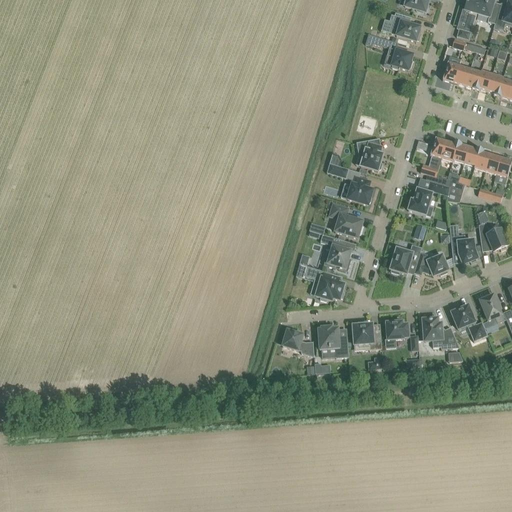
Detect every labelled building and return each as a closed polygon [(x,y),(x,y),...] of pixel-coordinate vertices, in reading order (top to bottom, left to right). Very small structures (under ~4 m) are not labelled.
[(406,0),(408,0),(405,8),(417,12),(416,13),(423,15),(423,14),(425,14),(426,14),(427,14),(429,7),(428,7),(429,1),(427,1),(427,0),(406,0)] [(477,16),(481,0),(467,0),(467,1),(468,2),(465,12),(470,13),(465,30),(472,32),(477,16)] [(481,0),(477,16),(489,19),(488,24),(495,26),(498,15),(501,6),(494,4),(495,0),(481,0)] [(511,26),(511,4),(509,4),(505,17),(498,15),(495,26),(494,31),(503,34),(505,27),(509,28),(510,26),(511,26)] [(412,20),(396,15),(390,35),(397,37),(397,38),(416,44),(417,42),(419,43),(421,36),(419,35),(421,30),(410,26),(412,20)] [(472,34),(460,31),(459,31),(457,39),(469,43),(472,34)] [(369,36),(366,46),(373,49),(373,46),(389,51),(389,50),(396,52),(399,45),(397,45),(391,43),(375,38),(369,36)] [(464,53),(464,51),(466,46),(466,45),(455,41),(452,49),(464,53)] [(491,41),(489,48),(498,50),(500,43),(491,41)] [(475,54),(477,48),(469,45),(469,46),(466,46),(464,51),(475,54)] [(477,48),(475,54),(484,57),(486,50),(477,48)] [(389,51),(387,58),(394,60),(392,68),(392,70),(399,72),(400,70),(408,72),(409,71),(411,72),(413,63),(411,63),(413,57),(396,52),(389,50),(389,51)] [(492,50),(490,57),(497,59),(499,52),(492,50)] [(500,52),(497,60),(505,62),(507,54),(500,52)] [(459,68),(448,65),(449,65),(448,65),(443,82),(444,82),(454,85),(459,68)] [(465,88),(470,71),(459,68),(454,85),(465,88)] [(476,92),(481,75),(470,71),(465,88),(472,90),(472,91),(476,92)] [(487,93),(493,76),(481,73),(481,75),(476,92),(480,93),(480,91),(487,93)] [(498,99),(503,81),(504,80),(493,76),(487,93),(494,95),(494,98),(498,99)] [(509,101),(511,91),(511,83),(503,81),(498,99),(502,100),(502,99),(509,101)] [(436,141),(436,140),(435,141),(435,142),(433,142),(432,145),(434,146),(434,147),(430,158),(431,158),(431,157),(432,158),(429,169),(423,167),(423,168),(421,175),(436,179),(438,172),(442,161),(446,144),(438,141),(437,141),(436,141)] [(380,172),(381,171),(382,166),(382,165),(381,165),(383,156),(380,156),(382,149),(381,149),(380,141),(357,145),(359,158),(363,159),(361,169),(378,174),(379,171),(380,172)] [(453,164),(458,145),(454,144),(454,146),(446,144),(442,161),(453,164)] [(464,166),(469,149),(462,147),(462,146),(458,145),(453,164),(453,162),(464,166)] [(475,170),(480,152),(476,150),(476,151),(469,149),(464,166),(475,169),(474,170),(475,170)] [(486,174),(491,157),(483,155),(484,153),(480,152),(475,170),(486,174)] [(330,166),(341,169),(343,162),(339,157),(333,155),(330,166)] [(497,177),(502,160),(491,157),(486,174),(497,177)] [(502,160),(497,177),(507,180),(507,181),(511,165),(511,163),(502,160)] [(349,171),(341,169),(330,166),(327,175),(346,181),(349,171)] [(450,189),(463,193),(465,186),(459,185),(460,180),(453,178),(451,182),(452,183),(450,189)] [(452,183),(451,182),(440,179),(438,186),(450,189),(452,183)] [(370,184),(356,180),(354,187),(352,186),(348,201),(368,207),(368,206),(370,205),(371,203),(371,201),(371,200),(371,198),(372,192),(368,191),(370,184)] [(450,189),(438,186),(426,182),(431,184),(429,191),(423,190),(423,193),(417,191),(414,203),(411,202),(411,204),(409,203),(407,210),(409,211),(408,212),(431,219),(433,209),(430,208),(434,194),(448,198),(449,195),(450,189)] [(461,199),(463,193),(450,189),(449,195),(461,199)] [(489,201),(491,194),(480,191),(478,198),(489,201)] [(501,204),(502,198),(503,198),(491,194),(489,201),(501,204)] [(460,204),(461,199),(449,195),(448,198),(447,203),(460,204)] [(349,210),(333,206),(329,218),(339,221),(338,224),(336,223),(334,231),(336,231),(335,234),(358,241),(359,236),(361,236),(364,229),(362,228),(363,224),(347,219),(349,210)] [(460,206),(459,215),(476,218),(474,208),(460,206)] [(479,225),(487,223),(485,213),(476,215),(479,225)] [(445,231),(447,225),(437,222),(435,228),(445,231)] [(506,249),(508,248),(501,231),(495,234),(494,233),(492,232),(491,231),(489,231),(488,231),(485,225),(479,227),(481,247),(490,245),(493,254),(500,251),(501,253),(507,250),(506,249)] [(413,239),(423,241),(426,229),(416,227),(413,239)] [(465,237),(459,238),(458,227),(450,228),(453,257),(459,256),(463,267),(470,264),(471,266),(477,263),(476,261),(478,261),(475,253),(473,242),(465,243),(465,237)] [(348,244),(323,236),(320,244),(333,248),(330,256),(328,256),(328,255),(327,255),(324,267),(348,274),(352,261),(351,260),(351,261),(349,260),(351,253),(345,251),(348,244)] [(449,236),(441,237),(442,246),(450,245),(449,236)] [(417,267),(420,255),(422,250),(412,247),(410,254),(404,253),(405,251),(398,249),(397,251),(393,263),(391,262),(389,270),(391,270),(390,272),(392,272),(391,274),(399,276),(399,274),(407,276),(410,265),(417,267)] [(414,275),(422,278),(423,274),(433,277),(433,279),(440,276),(440,278),(448,274),(447,273),(449,272),(442,257),(433,261),(427,259),(428,257),(420,255),(417,267),(414,275)] [(303,257),(300,266),(307,268),(310,259),(303,257)] [(327,301),(332,303),(333,300),(340,302),(340,300),(342,301),(344,294),(342,294),(344,287),(331,283),(333,276),(308,269),(305,278),(315,281),(313,287),(319,289),(316,298),(321,300),(320,302),(326,304),(327,301)] [(481,302),(480,303),(488,323),(495,320),(498,326),(504,323),(499,311),(500,311),(497,305),(494,297),(486,300),(486,298),(481,300),(481,302)] [(453,314),(451,315),(458,332),(467,328),(474,344),(488,338),(482,324),(476,326),(468,307),(460,311),(460,309),(452,312),(453,314)] [(511,315),(511,312),(503,315),(509,329),(511,327),(511,315)] [(427,322),(423,322),(425,343),(433,343),(433,350),(441,349),(441,352),(460,350),(451,329),(444,332),(444,333),(442,333),(441,326),(438,326),(438,321),(434,321),(433,320),(428,320),(427,322)] [(387,341),(385,341),(385,351),(396,350),(396,342),(404,341),(404,340),(409,340),(408,326),(403,327),(403,323),(401,324),(400,321),(393,322),(394,324),(386,325),(387,341)] [(353,327),(354,347),(365,346),(365,352),(382,351),(381,336),(373,336),(373,326),(362,327),(362,324),(354,325),(355,327),(353,327)] [(321,332),(318,332),(320,352),(321,352),(322,360),(336,359),(336,360),(349,359),(348,341),(339,342),(338,330),(332,331),(332,329),(321,330),(321,332)] [(301,356),(314,359),(313,344),(306,345),(301,343),(303,337),(287,332),(283,348),(298,353),(298,352),(301,353),(301,356)] [(418,338),(411,339),(412,353),(419,352),(418,338)] [(459,354),(453,355),(454,364),(463,363),(459,354)] [(383,359),(374,360),(374,363),(375,372),(383,371),(383,359)]
